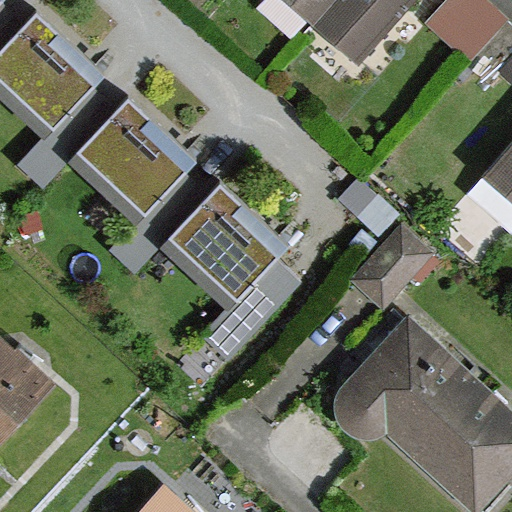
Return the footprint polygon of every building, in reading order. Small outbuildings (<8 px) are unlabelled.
[(305,279),(278,256),(238,298),(170,235),(211,192),(186,169),(148,212),(80,149),(118,106),(94,85),(55,127),(0,76),(0,49),(27,21),(4,0),(0,0),(0,92),(46,135),(20,162),(46,185),(70,159),(137,221),(110,249),(137,272),(162,245),(229,307),(204,334),(231,358),(305,279)] [(292,0),(317,21),(335,0),(292,0)] [(414,0),(335,0),(317,21),(361,60),(414,0)] [(473,62),(510,21),(511,18),(511,16),(494,0),(447,0),(428,21),(473,62)] [(106,72),(38,10),(27,21),(0,49),(0,76),(55,127),(94,85),(106,72)] [(473,62),(470,65),(492,84),(503,72),(511,62),(511,22),(510,21),(473,62)] [(511,62),(503,72),(511,80),(511,62)] [(197,157),(129,94),(118,106),(80,149),(148,212),(186,169),(197,157)] [(511,144),(488,172),(511,193),(511,144)] [(511,234),(511,193),(488,172),(468,195),(511,234)] [(291,242),(222,181),(211,192),(170,235),(238,298),(278,256),(291,242)] [(386,304),(430,254),(403,231),(360,281),(386,304)] [(511,417),(412,326),(347,393),(343,406),(345,417),(356,430),(370,433),(381,430),(389,423),(448,477),(462,463),(492,490),(511,468),(511,417)] [(0,344),(0,438),(50,383),(27,361),(23,366),(0,344)] [(193,511),(169,490),(147,511),(193,511)]
